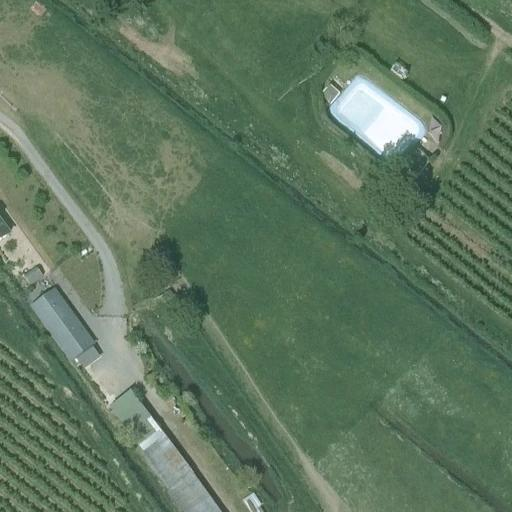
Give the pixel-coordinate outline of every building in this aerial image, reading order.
[(329,87),(321,95),(321,97),(332,106),(340,96),(329,87)] [(397,163),(391,169),(409,185),(430,163),(413,147),(397,163)] [(0,243),(8,237),(0,226),(0,243)] [(35,270),(23,279),(29,288),(41,279),(35,270)] [(51,290),(30,306),(71,361),(73,359),(79,367),(94,355),(89,347),(91,345),(51,290)] [(216,511),(131,395),(110,410),(184,511),(216,511)]
